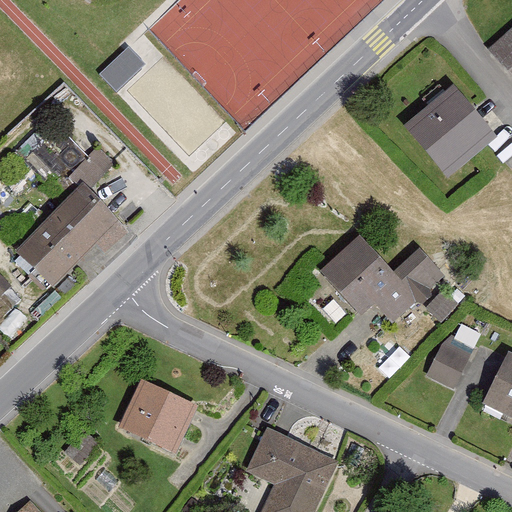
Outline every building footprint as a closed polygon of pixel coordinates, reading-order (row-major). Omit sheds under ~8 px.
[(511,27),(488,49),(511,76),(511,27)] [(101,73),(119,90),(147,62),(130,44),(101,73)] [(498,140),(453,86),(404,126),(450,181),(498,140)] [(65,183),(90,149),(69,133),(79,120),(55,102),(20,150),(65,183)] [(128,233),(83,186),(16,251),(53,290),(96,248),(104,256),(128,233)] [(393,273),(360,237),(320,273),(361,318),(374,305),(392,325),(445,278),(420,249),(393,273)] [(0,266),(0,292),(12,274),(0,266)] [(429,308),(443,320),(458,303),(443,291),(429,308)] [(471,355),(445,342),(428,377),(454,390),(471,355)] [(511,355),(510,354),(484,405),(511,419),(511,355)] [(200,408),(140,380),(117,429),(176,457),(200,408)] [(317,511),(340,463),(265,429),(244,474),(272,486),(260,511),(317,511)] [(41,511),(30,501),(19,511),(41,511)]
